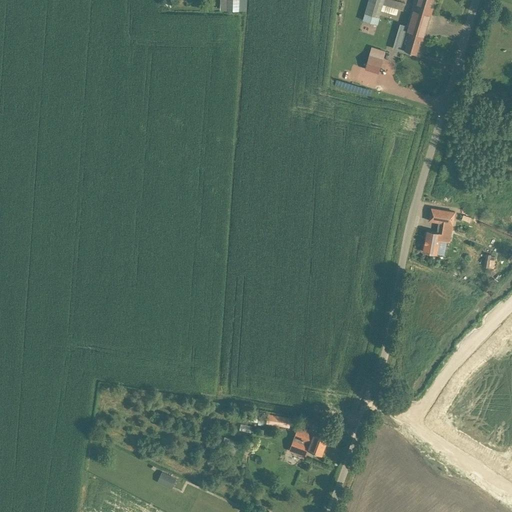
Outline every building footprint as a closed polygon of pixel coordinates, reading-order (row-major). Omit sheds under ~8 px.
[(221,0),(221,12),(246,13),(246,0),(221,0)] [(383,3),(370,0),(368,0),(363,20),(376,24),(383,3)] [(414,0),(411,12),(419,14),(420,11),(431,14),(433,7),(430,6),(431,0),(414,0)] [(419,14),(411,12),(407,27),(402,26),(396,47),(406,50),(416,53),(420,39),(423,40),(431,14),(420,11),(419,14)] [(489,23),(485,39),(493,41),(497,25),(489,23)] [(366,69),(378,72),(381,61),(369,58),(366,69)] [(336,72),(333,84),(343,87),(347,75),(336,72)] [(429,220),(441,222),(453,224),(455,212),(431,208),(429,220)] [(423,251),(436,253),(439,239),(450,241),(453,224),(441,222),(439,232),(427,230),(423,251)] [(485,253),(481,265),(492,268),(495,256),(485,253)] [(493,351),(485,359),(498,372),(505,364),(509,367),(511,364),(511,360),(505,354),(500,358),(493,351)] [(485,359),(476,368),(484,375),(479,380),(488,389),(493,384),(490,380),(498,372),(485,359)] [(448,402),(438,418),(449,425),(455,416),(461,419),(471,403),(465,399),(458,408),(448,402)] [(469,426),(463,435),(474,442),(487,422),(471,412),(464,422),(469,426)] [(268,414),(266,424),(289,427),(290,425),(291,418),(268,414)] [(487,422),(474,442),(484,448),(490,440),(495,443),(502,432),(487,422)] [(299,426),(290,450),(306,456),(308,449),(322,454),(328,437),(306,429),(299,426)] [(506,447),(499,458),(511,466),(511,463),(511,443),(511,440),(511,428),(501,444),(506,447)] [(228,447),(237,450),(240,442),(231,439),(228,447)] [(177,478),(162,471),(157,481),(172,488),(177,478)]
